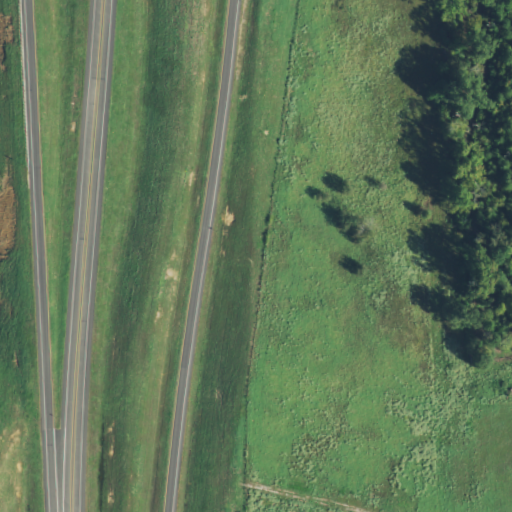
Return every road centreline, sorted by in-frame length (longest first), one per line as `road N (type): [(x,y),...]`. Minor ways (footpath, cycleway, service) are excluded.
road 1 (trunk): [(167,511),(232,0)]
road 2 (trunk): [(101,0),(70,511)]
road 3 (trunk): [(24,0),(51,511)]
